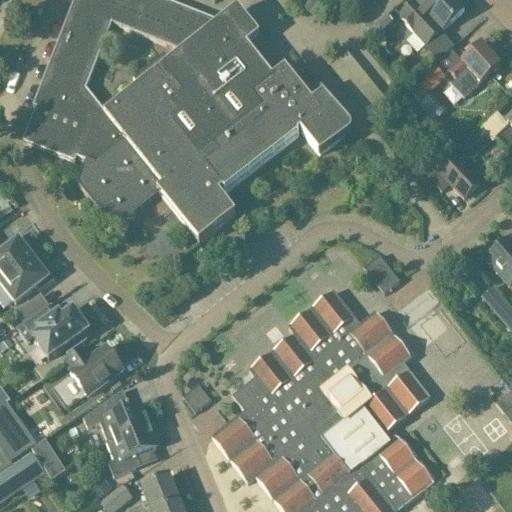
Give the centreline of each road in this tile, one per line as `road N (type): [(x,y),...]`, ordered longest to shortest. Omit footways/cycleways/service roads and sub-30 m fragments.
road 1 (residential): [(172,350),(323,235),(349,231),(403,257),(430,259),(511,190)]
road 2 (residential): [(172,350),(60,233),(0,135)]
road 3 (residential): [(217,511),(166,395),(172,350)]
